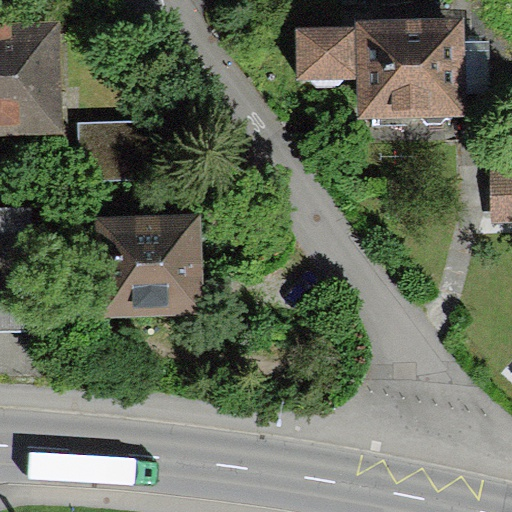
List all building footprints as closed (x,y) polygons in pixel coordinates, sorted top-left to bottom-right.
[(59,31),(0,33),(0,146),(62,145),(59,31)] [(457,42),(290,44),(291,100),(353,99),(353,138),(458,137),(457,42)] [(193,119),(75,122),(76,185),(195,182),(193,119)] [(485,228),(511,227),(511,181),(484,182),(485,228)] [(26,216),(0,216),(0,330),(29,330),(26,216)] [(203,226),(96,228),(98,329),(205,327),(203,226)]
